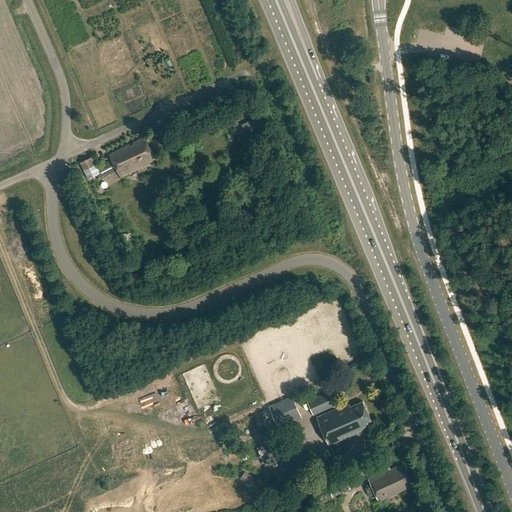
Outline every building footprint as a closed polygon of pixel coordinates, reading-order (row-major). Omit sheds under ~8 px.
[(78,161),(85,177),(96,173),(96,174),(113,167),(116,175),(151,161),(143,140),(108,155),(111,163),(95,170),(89,156),(78,161)] [(331,404),(325,391),(305,400),(310,413),(331,404)] [(293,398),(269,408),(277,426),(300,416),(293,398)] [(313,417),(325,444),(366,427),(364,421),(367,419),(359,400),(347,406),(345,403),(313,417)] [(276,435),(259,442),(270,468),(287,460),(276,435)] [(293,449),(287,452),(289,458),(296,455),(293,449)] [(371,475),(381,498),(411,486),(402,463),(388,469),(383,456),(372,461),(376,473),(371,475)] [(347,473),(330,481),(335,493),(352,485),(347,473)]
